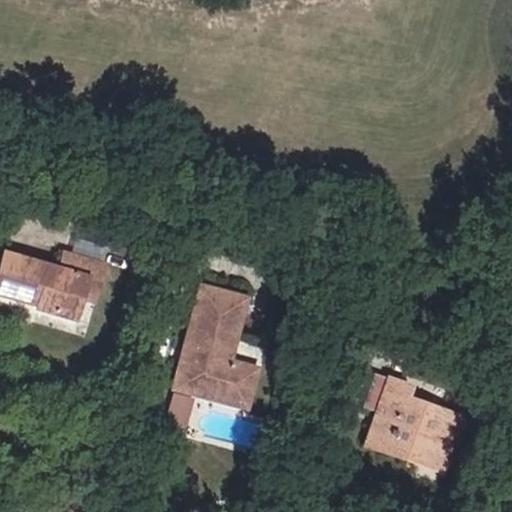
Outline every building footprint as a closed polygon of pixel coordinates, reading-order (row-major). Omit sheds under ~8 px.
[(72,322),(79,298),(83,281),(101,285),(106,261),(65,251),(58,267),(6,254),(0,274),(0,296),(31,305),(31,312),(72,322)] [(249,363),(221,355),(241,289),(205,279),(176,381),(239,400),(249,363)] [(79,298),(96,302),(101,285),(83,281),(79,298)] [(414,457),(436,464),(455,409),(437,405),(435,410),(414,405),(415,396),(399,392),(402,379),(381,374),(371,404),(388,410),(382,432),(416,444),(414,457)] [(414,457),(416,444),(382,432),(388,410),(371,404),(360,440),(414,457)]
